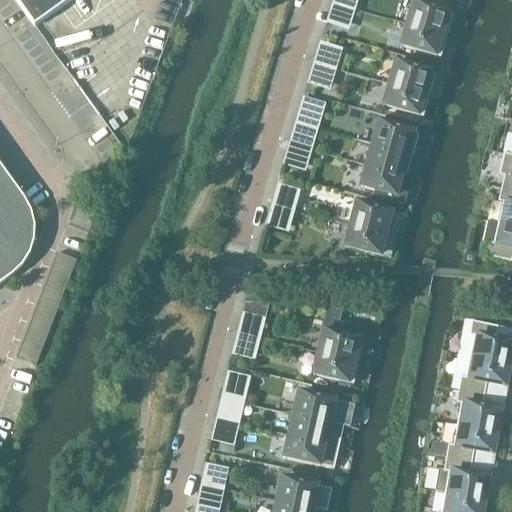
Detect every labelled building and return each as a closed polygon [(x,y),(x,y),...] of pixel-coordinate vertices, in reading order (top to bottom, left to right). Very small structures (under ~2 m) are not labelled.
[(13,0),(34,29),(75,0),(13,0)] [(333,0),(330,10),(341,14),(345,2),(337,0),(333,0)] [(345,2),(341,14),(353,18),(357,6),(345,2)] [(407,26),(447,38),(453,17),(415,5),(415,4),(414,4),(407,26)] [(447,38),(407,26),(401,49),(402,49),(402,48),(440,60),(447,38)] [(311,71),(322,74),(326,63),(315,59),(311,71)] [(326,63),(322,74),(334,78),(338,66),(326,63)] [(390,86),(429,98),(435,76),(397,65),(397,64),(396,64),(390,86)] [(429,98),(390,86),(383,109),(384,109),(385,108),(423,120),(429,98)] [(298,114),(294,126),(306,130),(310,118),(298,114)] [(373,146),(412,157),(418,136),(380,125),(380,124),(379,124),(373,146)] [(286,152),(298,156),(302,144),(290,140),(286,152)] [(302,144),(298,156),(310,159),(313,147),(302,144)] [(373,146),(367,167),(406,178),(412,157),(373,146)] [(501,191),(511,193),(511,163),(508,179),(504,178),(501,191)] [(0,285),(23,269),(30,257),(34,243),(35,228),(32,214),(25,202),(0,167),(0,285)] [(406,178),(367,167),(361,189),(400,200),(406,178)] [(511,193),(501,191),(498,204),(502,205),(498,225),(511,228),(511,193)] [(269,213),(281,217),(284,205),(272,202),(269,213)] [(284,205),(281,217),(292,220),(296,208),(284,205)] [(350,228),(390,238),(396,216),(357,206),(358,205),(356,205),(350,228)] [(511,228),(498,225),(493,246),(488,245),(485,259),(511,265),(511,261),(511,228)] [(390,238),(350,228),(344,250),(346,251),(346,250),(384,260),(390,238)] [(76,262),(57,255),(17,360),(36,367),(76,262)] [(358,365),(367,331),(339,325),(339,324),(338,324),(335,336),(325,334),(325,333),(324,333),(318,355),(358,365)] [(469,360),(510,368),(511,355),(511,345),(495,342),(498,329),(471,324),(469,338),(473,339),(469,360)] [(235,342),(247,345),(250,333),(238,330),(235,342)] [(247,345),(258,348),(261,336),(250,333),(247,345)] [(353,387),(358,365),(318,355),(313,378),(314,378),(315,378),(353,387)] [(461,379),(458,393),(484,398),(487,386),(504,389),(504,390),(505,391),(510,368),(469,360),(465,380),(461,379)] [(223,389),(220,401),(232,404),(235,392),(223,389)] [(456,427),(497,435),(501,412),(500,412),(500,413),(482,409),(484,398),(458,393),(455,406),(460,407),(456,427)] [(300,395),(299,394),(294,417),(334,426),(339,404),(300,395)] [(214,428),(226,430),(229,419),(217,416),(214,428)] [(334,426),(294,417),(289,439),(339,450),(344,428),(334,426)] [(226,430),(237,433),(240,421),(229,419),(226,430)] [(445,461),(472,465),(474,454),(491,457),(491,458),(493,458),(497,435),(456,427),(453,448),(448,447),(445,461)] [(339,450),(289,439),(284,460),(334,471),(339,450)] [(472,465),(445,461),(443,473),(438,472),(434,494),(444,495),(485,502),(489,479),(488,479),(487,480),(470,477),(472,465)] [(283,481),(282,480),(277,503),(317,511),(327,511),(332,492),(283,481)] [(199,493),(211,496),(213,484),(202,481),(199,493)] [(211,496),(222,498),(225,486),(213,484),(211,496)] [(483,511),(485,502),(444,495),(441,511),(483,511)] [(317,511),(277,503),(274,511),(317,511)]
